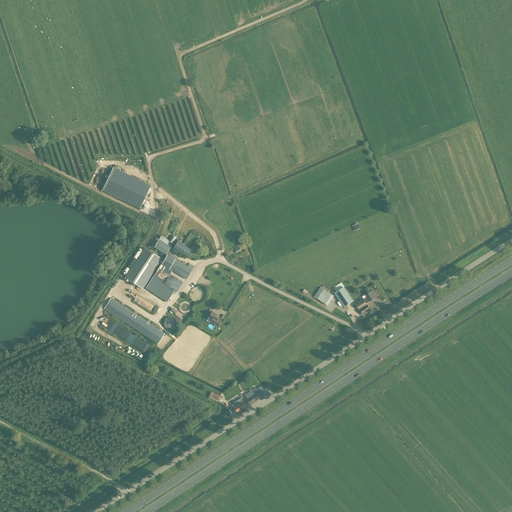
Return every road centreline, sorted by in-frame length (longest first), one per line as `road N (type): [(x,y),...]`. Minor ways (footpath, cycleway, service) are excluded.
road 1 (primary): [(511,260),(126,511)]
road 2 (primary): [(145,511),(511,271)]
road 3 (unclassified): [(96,511),(367,335)]
road 4 (unclassified): [(367,335),(511,241)]
road 5 (unclassified): [(367,335),(249,276)]
